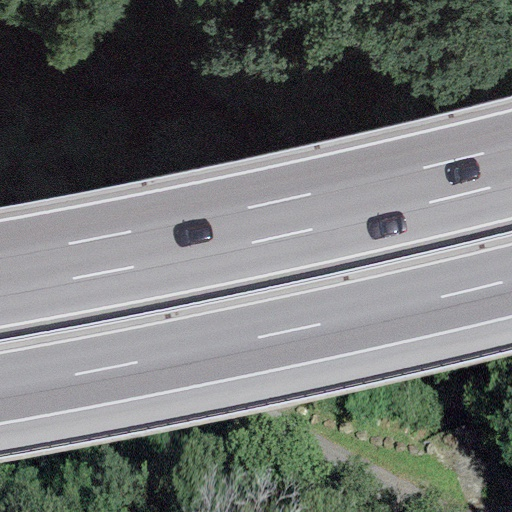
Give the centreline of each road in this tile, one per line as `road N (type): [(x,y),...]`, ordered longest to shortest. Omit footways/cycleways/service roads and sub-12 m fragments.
road 1 (motorway): [(511,165),(0,274)]
road 2 (motorway): [(0,387),(511,280)]
road 3 (unclassified): [(0,271),(288,428),(416,511)]
